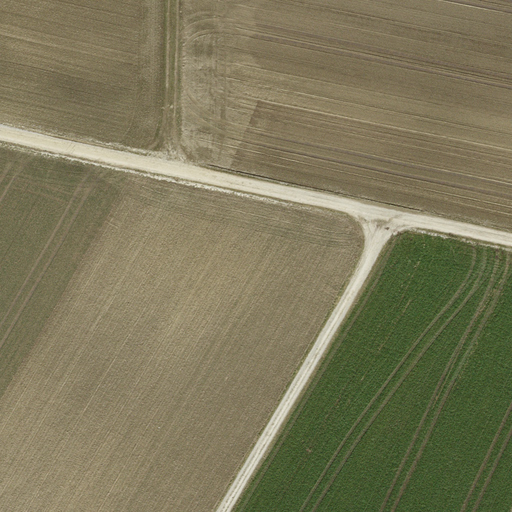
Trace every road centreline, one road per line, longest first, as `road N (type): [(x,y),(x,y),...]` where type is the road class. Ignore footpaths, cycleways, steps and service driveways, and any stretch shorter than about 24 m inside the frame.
road 1 (track): [(511,241),(172,170)]
road 2 (track): [(395,220),(225,511)]
road 3 (track): [(172,170),(0,135)]
road 4 (track): [(172,170),(174,0)]
